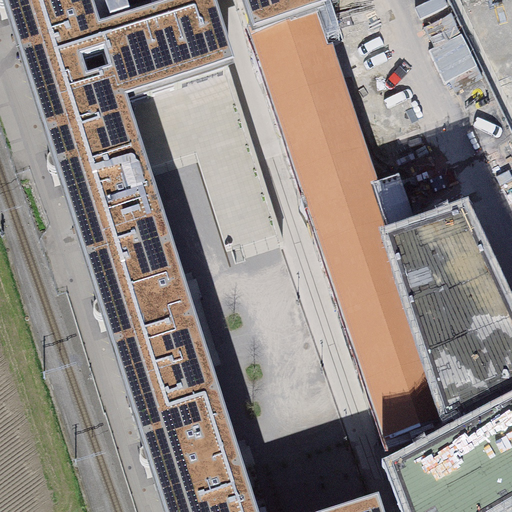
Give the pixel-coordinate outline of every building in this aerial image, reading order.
[(245,0),(0,0),(40,122),(129,99),(218,74),(261,35),(245,0)] [(245,0),(261,35),(334,10),(330,0),(245,0)] [(251,49),(387,449),(444,431),(384,252),(423,237),(404,191),(377,197),(320,27),(251,49)] [(166,214),(129,99),(40,122),(80,242),(166,214)] [(80,242),(99,297),(187,274),(166,214),(80,242)] [(400,470),(417,511),(511,511),(511,321),(465,221),(423,237),(384,252),(444,431),(458,425),(467,440),(400,470)] [(99,297),(166,511),(250,511),(187,274),(99,297)] [(314,511),(384,511),(379,494),(314,511)]
